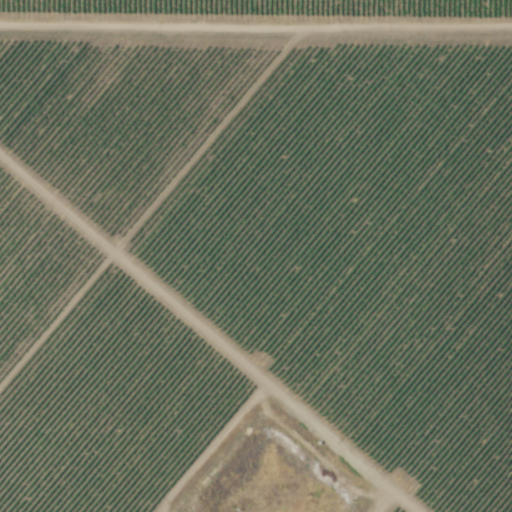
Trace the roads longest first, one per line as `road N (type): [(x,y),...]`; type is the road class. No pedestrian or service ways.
road 1 (track): [(511,32),(304,31),(0,389)]
road 2 (track): [(419,511),(0,152)]
road 3 (track): [(0,28),(304,31)]
